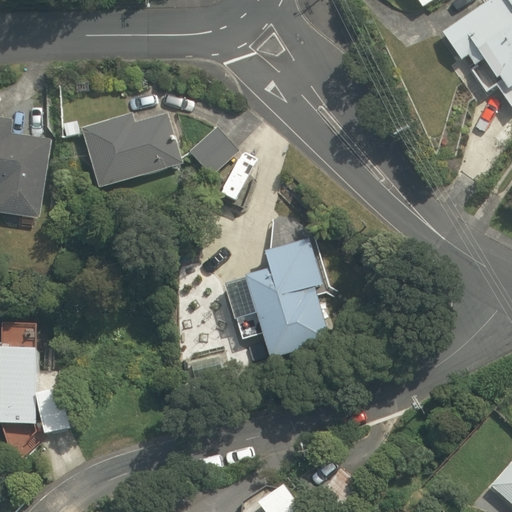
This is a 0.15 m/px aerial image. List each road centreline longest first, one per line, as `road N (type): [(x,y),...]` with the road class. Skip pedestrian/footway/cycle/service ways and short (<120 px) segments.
road 1 (residential): [(61,511),(118,472),(346,410),(402,384),(465,351),(511,288)]
road 2 (residential): [(511,284),(361,158),(287,71),(251,10)]
road 3 (residential): [(0,37),(219,30),(251,10)]
